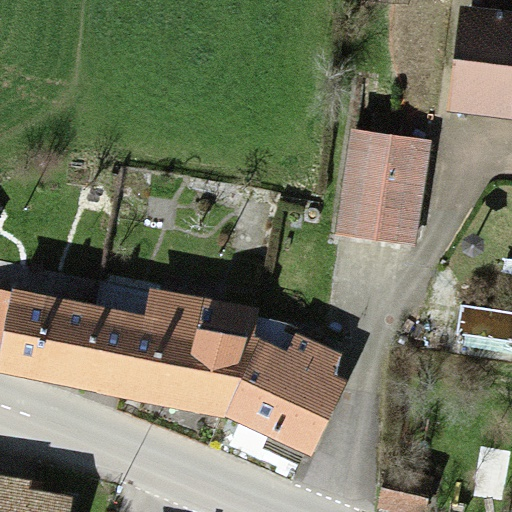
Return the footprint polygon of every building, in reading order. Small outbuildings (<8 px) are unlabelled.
[(511,13),(460,7),(448,110),(511,118),(511,13)] [(350,128),(336,231),(416,242),(431,139),(350,128)] [(12,287),(0,350),(0,372),(226,417),(312,457),(347,380),(334,374),(343,353),(295,333),(286,353),(255,337),(259,308),(149,288),(144,315),(12,287)] [(0,511),(67,511),(69,497),(27,491),(28,479),(0,475),(0,511)] [(422,511),(427,484),(381,477),(376,511),(382,511),(422,511)]
